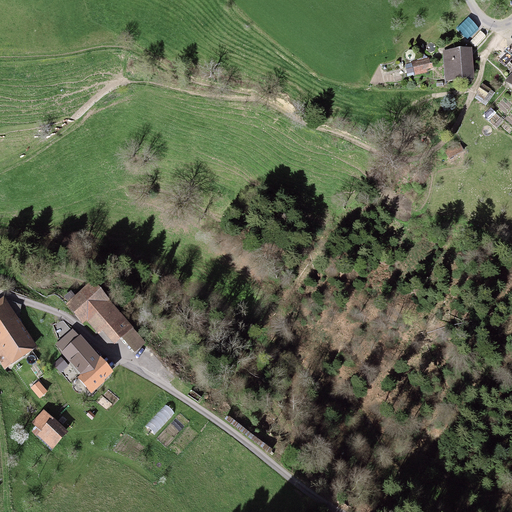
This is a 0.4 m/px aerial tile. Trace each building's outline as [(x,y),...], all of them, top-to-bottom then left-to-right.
[(500,60),(506,66),(511,59),(511,49),(511,48),(500,60)] [(468,77),(467,63),(471,63),(470,52),(446,53),(447,78),(468,77)] [(430,68),(428,62),(413,65),(414,72),(430,68)] [(81,321),(84,318),(93,328),(100,322),(116,340),(122,335),(135,350),(143,344),(93,284),(68,305),(81,321)] [(0,304),(0,343),(10,358),(28,346),(0,304)] [(84,374),(82,376),(93,390),(103,381),(101,379),(109,373),(76,333),(60,346),(84,374)] [(38,382),(32,387),(40,397),(46,391),(38,382)] [(53,420),(44,412),(33,423),(41,431),(37,435),(48,446),(61,433),(51,422),(53,420)]
